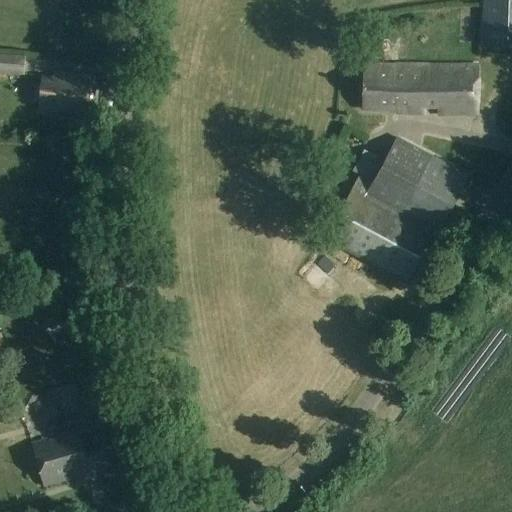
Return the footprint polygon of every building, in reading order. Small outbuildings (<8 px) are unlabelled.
[(435,0),(435,43),(476,43),(476,0),(435,0)] [(511,0),(482,0),(481,46),(511,47),(511,0)] [(388,40),(377,40),(377,52),(388,52),(388,40)] [(0,74),(24,77),(26,56),(0,53),(0,74)] [(397,114),(425,115),(425,109),(437,108),(438,113),(477,110),(477,66),(363,64),(362,110),(397,110),(397,114)] [(88,115),(93,78),(52,72),(51,79),(40,78),(36,108),(88,115)] [(396,136),(388,152),(383,160),(371,182),(371,183),(359,177),(324,240),(406,284),(434,232),(437,234),(469,175),(396,136)] [(63,428),(76,425),(73,416),(61,419),(63,428)] [(81,444),(77,430),(32,443),(44,485),(109,466),(101,439),(81,444)]
